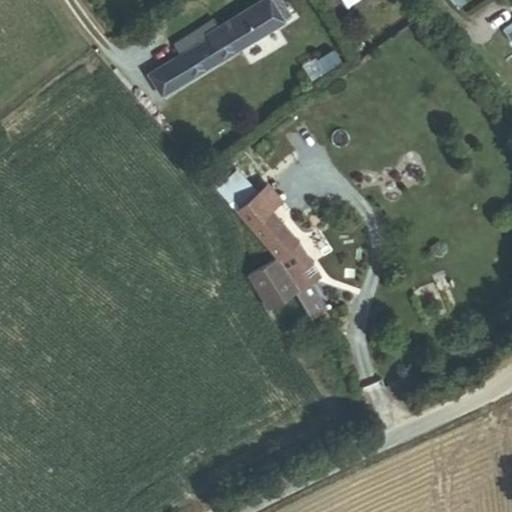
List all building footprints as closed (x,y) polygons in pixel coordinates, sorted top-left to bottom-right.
[(268,8),(279,2),(278,0),(266,0),(264,1),(268,8)] [(362,1),(361,0),(337,0),(345,12),(362,1)] [(147,76),(161,100),(292,22),(279,2),(268,8),(264,1),(218,29),(214,23),(172,48),(177,58),(147,76)] [(217,193),(236,214),(254,197),(236,177),(217,193)] [(256,198),(270,214),(280,204),(266,189),(256,198)] [(276,259),(295,242),(270,214),(256,198),(255,197),(254,197),(236,214),(276,259)] [(295,292),(278,261),(247,279),(266,313),(297,295),(295,292)] [(312,321),(326,312),(310,283),(295,292),(297,295),(312,321)]
